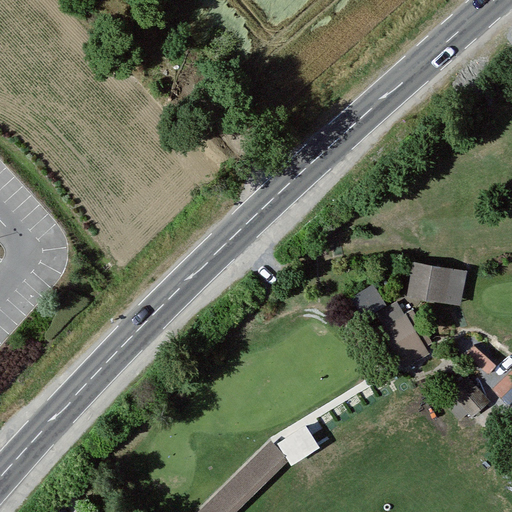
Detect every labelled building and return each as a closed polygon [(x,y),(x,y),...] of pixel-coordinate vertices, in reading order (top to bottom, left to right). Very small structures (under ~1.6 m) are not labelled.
[(445,271),(419,266),(414,291),(428,293),(428,291),(441,293),(445,271)] [(466,272),(449,269),(443,299),(461,302),(466,272)] [(378,314),(386,328),(406,316),(397,302),(378,314)] [(406,316),(386,328),(408,364),(428,352),(423,344),(429,340),(412,312),(406,316)] [(468,380),(444,400),(461,419),(471,410),(473,412),(486,400),(468,380)] [(511,450),(511,425),(503,415),(486,429),(508,454),(511,450)] [(226,511),(284,456),(273,445),(205,511),(226,511)]
